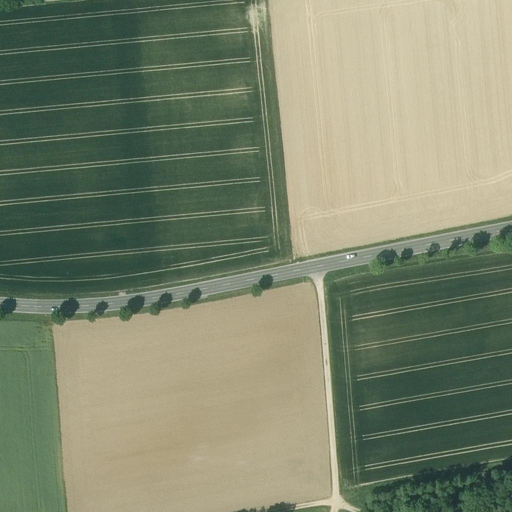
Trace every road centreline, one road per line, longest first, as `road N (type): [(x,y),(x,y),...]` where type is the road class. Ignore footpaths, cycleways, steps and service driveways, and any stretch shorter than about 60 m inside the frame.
road 1 (tertiary): [(0,306),(160,300),(511,230)]
road 2 (track): [(335,505),(318,268)]
road 3 (track): [(0,11),(125,0)]
